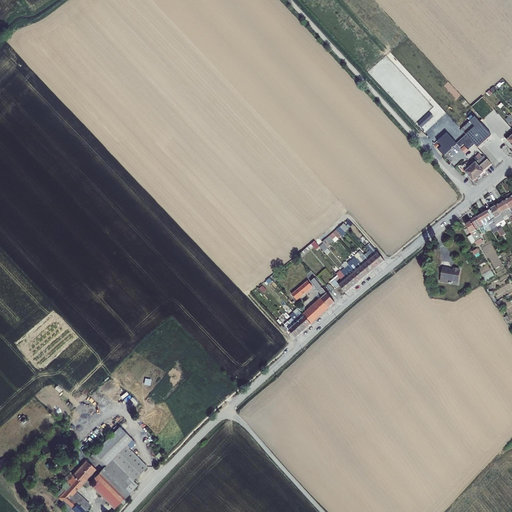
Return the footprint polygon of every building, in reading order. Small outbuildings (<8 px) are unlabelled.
[(417,123),(421,128),(434,116),(430,112),(417,123)] [(467,136),(479,149),(492,137),(476,119),(470,124),(475,129),(467,136)] [(438,149),(444,155),(457,144),(446,132),(436,141),(441,146),(438,149)] [(477,164),(479,166),(487,159),(483,156),(482,157),(479,153),(475,157),(479,162),(477,164)] [(475,162),(477,164),(479,162),(475,157),(461,169),(464,172),(465,171),(475,162)] [(479,166),(483,171),(491,163),(487,159),(479,166)] [(475,162),(465,171),(473,181),(484,171),(483,171),(479,166),(477,164),(475,162)] [(511,212),(505,201),(496,207),(503,218),(505,221),(508,219),(506,216),(510,214),(511,215),(509,216),(511,222),(511,212)] [(496,207),(487,212),(492,221),(499,216),(501,219),(503,218),(496,207)] [(492,221),(487,212),(478,217),(483,225),(485,229),(489,226),(491,230),(492,230),(494,233),(498,230),(492,221)] [(483,225),(478,217),(465,225),(472,235),(471,235),(476,242),(475,243),(477,247),(484,243),(481,239),(482,238),(476,229),(483,225)] [(342,236),(346,233),(341,228),(338,231),(342,236)] [(339,240),(334,234),(330,237),(336,243),(339,240)] [(360,240),(355,235),(352,238),(357,243),(360,240)] [(476,242),(471,235),(467,238),(472,245),(475,243),(476,242)] [(336,243),(330,237),(327,240),(331,245),(332,246),(336,243)] [(489,242),(480,247),(496,272),(505,266),(489,242)] [(323,243),(319,247),(320,248),(324,252),(328,249),(327,248),(323,243)] [(322,257),(325,254),(324,252),(320,248),(317,251),(322,257)] [(367,255),(378,268),(382,265),(371,251),(369,249),(368,250),(367,248),(363,251),(367,255)] [(308,249),(296,259),(298,262),(310,252),(308,249)] [(356,258),(371,274),(375,271),(363,258),(362,259),(358,254),(355,257),(356,258)] [(363,258),(375,271),(378,268),(367,255),(363,258)] [(355,265),(367,278),(371,274),(356,258),(355,257),(352,260),(353,261),(355,265)] [(352,268),(363,281),(367,278),(355,265),(353,261),(349,265),(352,268)] [(348,271),(359,284),(363,281),(352,268),(349,265),(349,264),(345,268),(348,271)] [(484,280),(493,275),(487,264),(478,269),(484,280)] [(348,271),(344,274),(355,287),(359,284),(348,271)] [(460,285),(461,274),(459,273),(459,272),(454,271),(453,273),(450,273),(450,272),(443,271),(441,286),(449,286),(449,284),(460,285)] [(344,274),(340,277),(352,291),(355,287),(344,274)] [(340,277),(337,281),(348,294),(352,291),(340,277)] [(337,281),(329,287),(334,292),(337,289),(344,297),(348,294),(337,281)] [(302,320),(309,328),(333,306),(335,303),(329,296),(327,299),(313,282),(309,286),(321,301),(301,319),(302,320)] [(511,282),(492,292),(496,298),(511,290),(511,282)] [(310,290),(307,287),(306,286),(290,299),(291,301),(293,304),(310,290)] [(289,315),(293,313),(287,306),(284,308),(289,315)] [(302,320),(298,324),(305,331),(307,329),(309,328),(302,320)] [(298,324),(294,327),(301,335),(305,331),(298,324)] [(294,327),(290,331),(297,338),(301,335),(294,327)] [(290,331),(287,334),(293,341),(297,338),(290,331)] [(91,396),(95,401),(100,396),(96,392),(91,396)] [(93,453),(107,466),(123,449),(132,439),(119,426),(93,453)] [(107,466),(99,474),(125,499),(136,489),(131,484),(145,470),(123,449),(107,466)] [(68,499),(94,472),(85,464),(66,484),(67,485),(60,491),(64,494),(58,500),(71,511),(76,506),(68,499)] [(99,474),(98,476),(93,481),(121,509),(127,501),(125,499),(99,474)]
